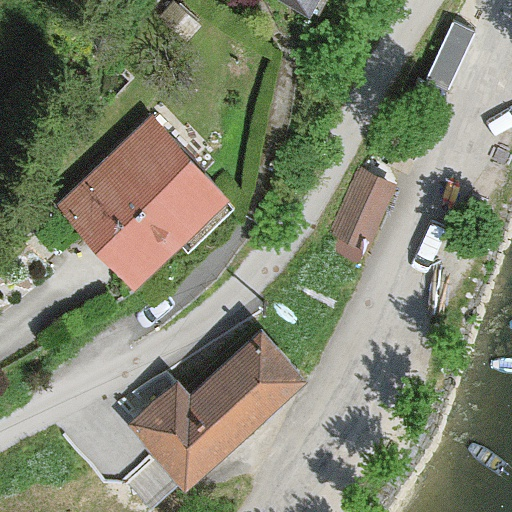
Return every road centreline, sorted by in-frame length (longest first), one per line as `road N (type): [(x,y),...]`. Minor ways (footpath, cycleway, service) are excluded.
road 1 (residential): [(416,0),(360,120),(280,235),(187,319),(0,438)]
road 2 (residential): [(272,511),(358,355),(510,0)]
